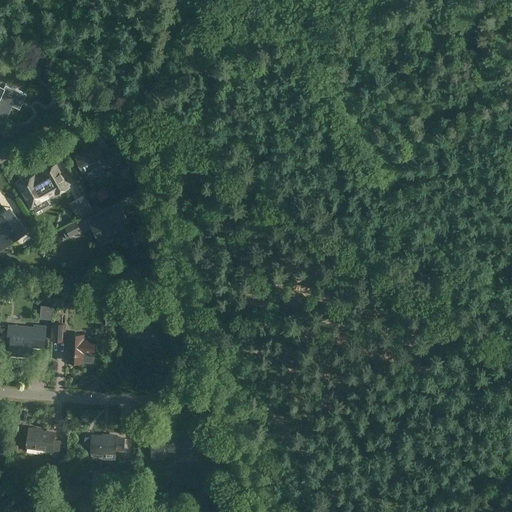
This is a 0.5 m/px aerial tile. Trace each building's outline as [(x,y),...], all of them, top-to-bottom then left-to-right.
[(0,117),(4,119),(11,105),(18,108),(24,94),(26,95),(27,94),(5,84),(4,88),(0,85),(0,117)] [(112,163),(107,150),(101,153),(98,146),(75,156),(83,173),(103,163),(105,166),(112,163)] [(35,175),(20,184),(32,206),(40,201),(39,199),(45,195),(46,198),(47,197),(47,196),(56,191),(57,192),(68,186),(56,164),(44,171),(45,172),(36,178),(35,175)] [(86,195),(78,200),(82,206),(75,210),(79,217),(93,208),(86,195)] [(121,206),(89,223),(98,241),(118,230),(124,242),(135,237),(129,224),(130,224),(121,206)] [(11,207),(2,213),(0,214),(0,223),(4,229),(0,231),(0,249),(27,230),(11,207)] [(75,221),(74,221),(64,227),(65,227),(62,229),(66,237),(69,236),(70,236),(80,231),(75,221)] [(63,298),(52,298),(52,305),(52,306),(63,306),(63,298)] [(117,302),(105,302),(105,306),(106,326),(114,326),(114,320),(114,318),(117,317),(118,317),(117,302)] [(147,330),(152,347),(170,341),(161,309),(136,317),(140,332),(147,330)] [(66,323),(52,322),(51,327),(51,340),(66,341),(66,323)] [(34,327),(9,325),(7,341),(11,342),(10,351),(21,352),(22,355),(30,356),(31,346),(45,347),(46,325),(34,324),(34,327)] [(68,338),(67,351),(68,351),(70,351),(69,362),(83,362),(94,362),(94,353),(95,353),(96,339),(95,339),(84,338),(84,334),(74,334),(74,338),(68,338)] [(29,428),(27,447),(53,450),(53,452),(59,453),(61,441),(55,441),(55,433),(41,432),(41,430),(29,428)] [(186,436),(186,430),(171,430),(171,433),(151,434),(152,457),(165,457),(165,452),(180,452),(180,456),(193,456),(193,436),(186,436)] [(85,436),(85,444),(91,444),(91,452),(94,452),(116,453),(116,450),(124,450),(124,436),(116,436),(116,435),(108,435),(108,436),(91,435),(91,437),(85,436)] [(65,475),(66,461),(59,460),(57,474),(65,475)] [(81,490),(64,489),(64,500),(81,500),(81,490)] [(218,511),(218,503),(201,503),(201,511),(218,511)]
